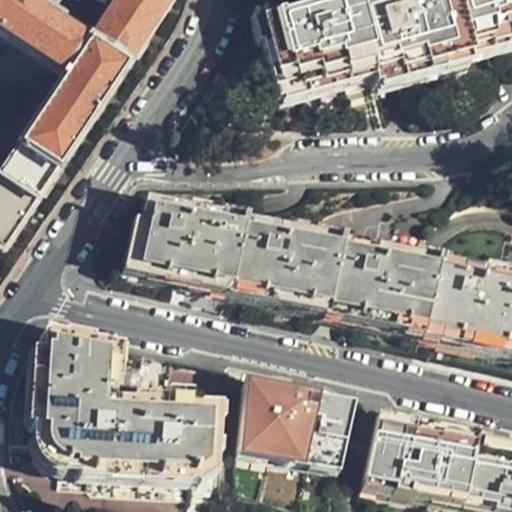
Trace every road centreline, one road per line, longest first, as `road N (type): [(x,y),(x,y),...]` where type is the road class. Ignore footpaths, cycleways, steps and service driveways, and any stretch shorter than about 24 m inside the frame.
road 1 (residential): [(37,296),(511,406)]
road 2 (residential): [(355,162),(124,170)]
road 3 (residential): [(124,170),(216,18),(218,0)]
road 4 (residential): [(355,162),(494,138),(511,125)]
road 5 (residential): [(37,296),(124,170)]
